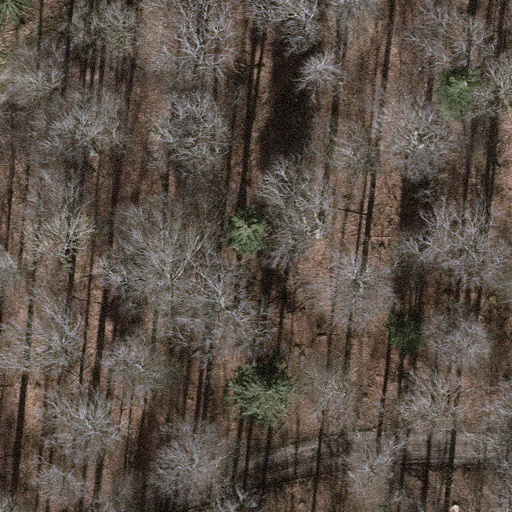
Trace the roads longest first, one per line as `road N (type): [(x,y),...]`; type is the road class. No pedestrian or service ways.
road 1 (track): [(511,447),(383,451),(230,478),(143,511)]
road 2 (track): [(108,0),(0,85)]
